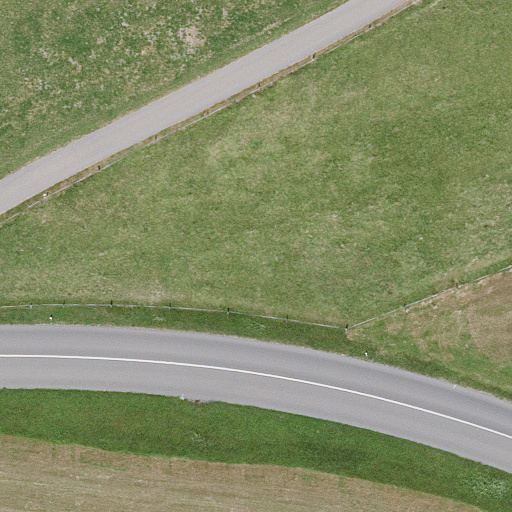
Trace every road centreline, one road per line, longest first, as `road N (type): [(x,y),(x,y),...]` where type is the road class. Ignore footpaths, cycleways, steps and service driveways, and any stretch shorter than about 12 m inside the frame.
road 1 (tertiary): [(0,353),(273,373),(411,400),(511,441)]
road 2 (residential): [(0,190),(340,0)]
